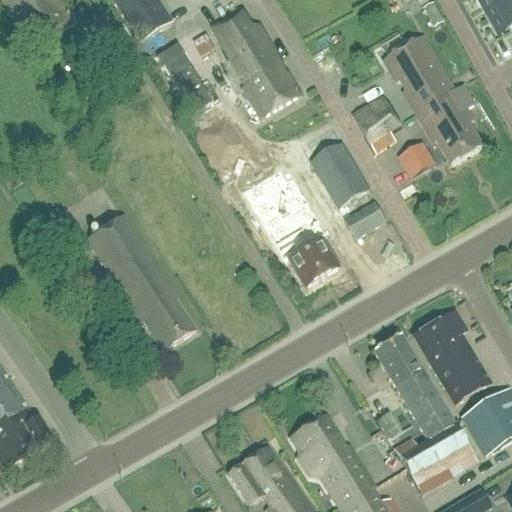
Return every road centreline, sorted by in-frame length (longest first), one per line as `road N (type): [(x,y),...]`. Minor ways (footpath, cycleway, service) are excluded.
road 1 (tertiary): [(96,468),(455,262)]
road 2 (tertiary): [(96,468),(0,328)]
